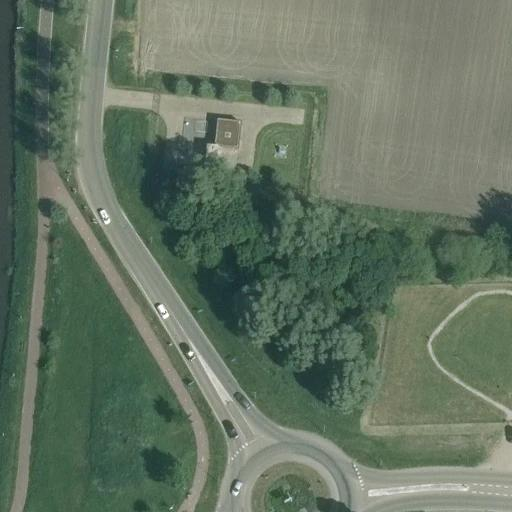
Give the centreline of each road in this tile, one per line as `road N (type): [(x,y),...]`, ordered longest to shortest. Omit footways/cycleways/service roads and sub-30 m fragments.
road 1 (secondary): [(208,372),(113,221),(90,165),(101,0)]
road 2 (tertiary): [(511,480),(347,480)]
road 3 (tertiary): [(351,510),(511,503)]
